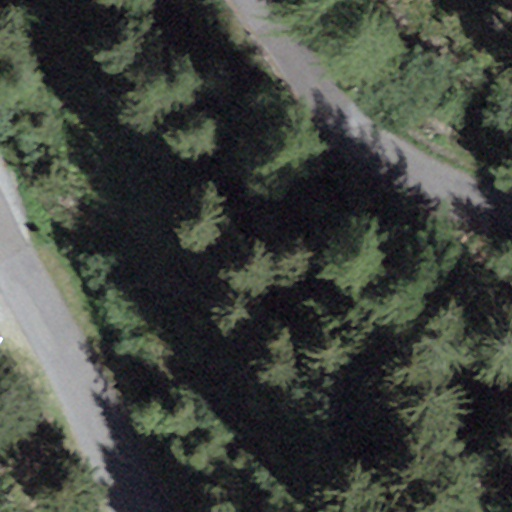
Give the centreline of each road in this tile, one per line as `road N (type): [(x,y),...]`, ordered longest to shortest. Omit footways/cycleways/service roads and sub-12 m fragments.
road 1 (unclassified): [(253,0),(351,132),(438,186),(511,212)]
road 2 (unclassified): [(133,511),(0,239)]
